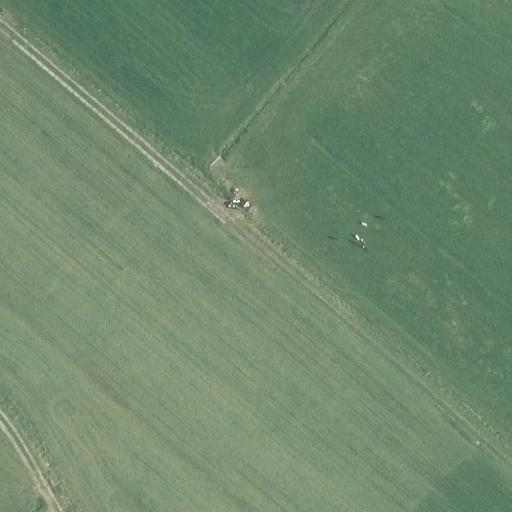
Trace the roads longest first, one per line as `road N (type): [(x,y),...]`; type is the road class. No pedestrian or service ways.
road 1 (track): [(218,214),(511,466)]
road 2 (track): [(0,26),(218,214)]
